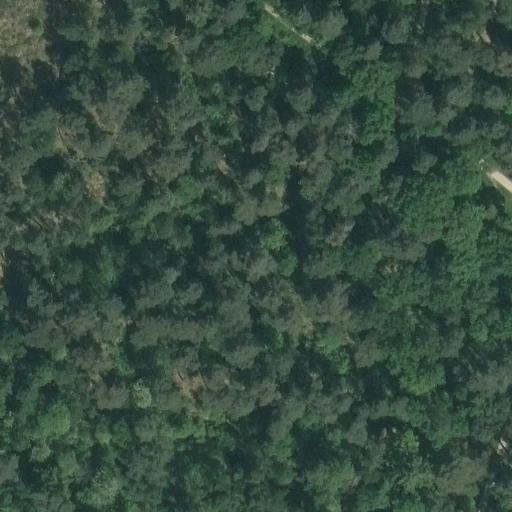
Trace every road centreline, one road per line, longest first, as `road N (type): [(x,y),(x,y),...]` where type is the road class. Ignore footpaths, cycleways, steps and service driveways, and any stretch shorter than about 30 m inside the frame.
road 1 (unknown): [(391,511),(441,382),(463,102),(457,77),(482,0)]
road 2 (track): [(459,155),(264,0)]
